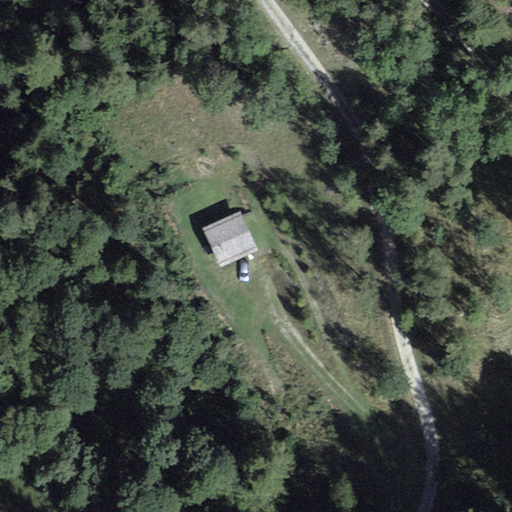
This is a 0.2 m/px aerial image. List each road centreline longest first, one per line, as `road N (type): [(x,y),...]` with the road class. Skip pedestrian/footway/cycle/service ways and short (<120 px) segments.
road 1 (track): [(421,511),(432,448),(374,162),(357,124),(266,0)]
road 2 (track): [(511,89),(431,0)]
